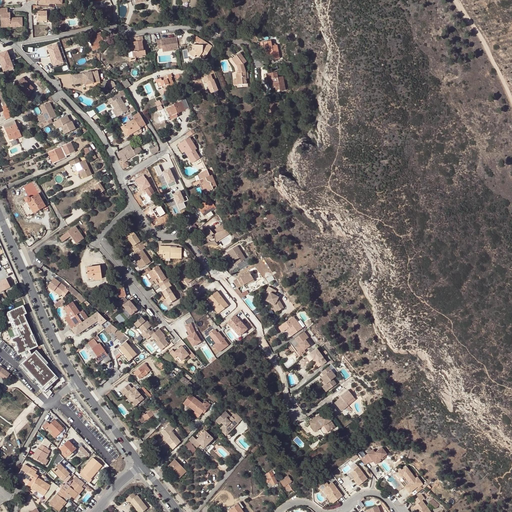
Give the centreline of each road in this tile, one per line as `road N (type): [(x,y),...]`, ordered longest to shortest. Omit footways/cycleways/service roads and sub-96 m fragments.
road 1 (residential): [(295,418),(257,325),(187,242),(153,231),(131,204)]
road 2 (residential): [(10,43),(99,26),(119,34),(192,26),(243,41),(258,63)]
road 3 (tertiary): [(0,218),(77,381)]
road 4 (residential): [(119,177),(87,118),(10,43)]
road 5 (residential): [(131,204),(97,242),(173,335)]
